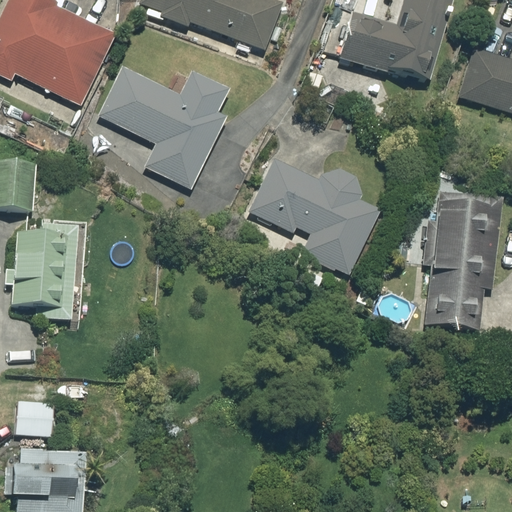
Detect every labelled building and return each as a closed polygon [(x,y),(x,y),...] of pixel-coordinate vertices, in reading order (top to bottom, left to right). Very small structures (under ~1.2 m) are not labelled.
[(59,8),(61,4),(53,0),(11,0),(0,22),(0,77),(12,83),(16,76),(83,108),(118,37),(59,8)] [(144,0),(142,4),(164,13),(162,18),(191,28),(192,24),(267,53),(285,6),(268,0),(144,0)] [(355,16),(343,60),(390,74),(391,71),(433,83),(456,1),(453,0),(406,0),(399,28),(355,16)] [(511,61),(476,50),(461,99),(511,115),(511,61)] [(220,116),(233,92),(194,74),(182,97),(125,69),(101,118),(158,146),(147,168),(193,191),(229,120),(220,116)] [(312,77),(309,88),(320,91),(323,80),(312,77)] [(443,131),(437,151),(457,158),(464,138),(443,131)] [(298,229),(313,236),(304,254),(352,277),(383,212),(362,202),(365,197),(358,179),(342,171),(324,177),(321,183),(277,161),(250,213),(295,235),(298,229)] [(0,164),(0,212),(34,214),(37,167),(0,164)] [(435,267),(429,327),(483,332),(487,291),(496,292),(505,200),(442,194),(439,223),(431,222),(427,266),(435,267)] [(14,308),(39,310),(38,321),(75,324),(81,229),(45,227),(44,237),(19,236),(16,273),(9,272),(8,287),(15,288),(14,308)] [(306,284),(317,289),(321,281),(310,276),(306,284)] [(363,290),(356,304),(366,309),(373,295),(363,290)] [(103,386),(102,399),(120,400),(120,387),(103,386)] [(17,437),(53,440),(55,406),(20,404),(17,437)] [(17,500),(21,501),(19,511),(86,511),(89,472),(19,468),(19,470),(7,470),(5,496),(17,497),(17,500)]
